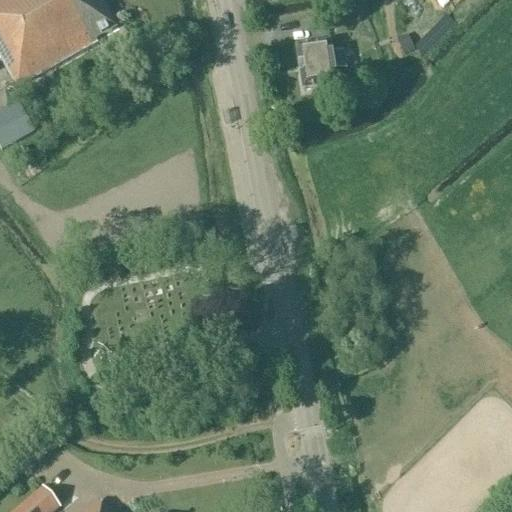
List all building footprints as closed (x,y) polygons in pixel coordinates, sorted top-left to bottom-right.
[(5,0),(0,3),(0,58),(17,90),(98,46),(95,41),(116,30),(100,0),(5,0)] [(296,49),(303,93),(337,87),(335,72),(346,71),(343,53),(332,55),(330,44),(296,49)] [(349,83),(353,96),(373,90),(369,78),(349,83)] [(18,107),(0,117),(0,149),(1,152),(34,134),(18,107)] [(231,125),(228,113),(223,114),(225,126),(231,125)] [(295,229),(289,230),(291,242),(298,241),(295,229)] [(100,362),(109,361),(108,351),(98,352),(100,362)] [(56,511),(61,509),(42,487),(13,511),(56,511)] [(105,511),(99,503),(87,511),(105,511)]
